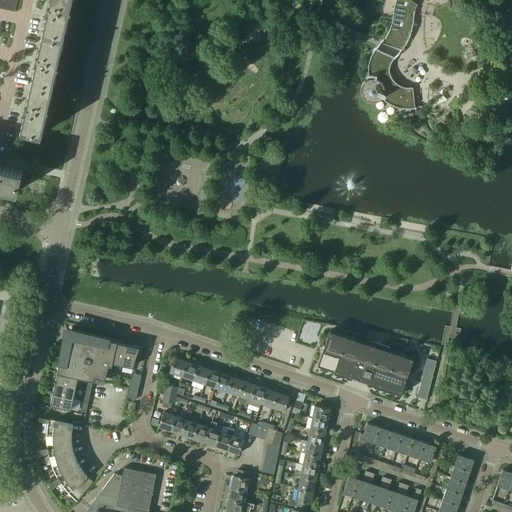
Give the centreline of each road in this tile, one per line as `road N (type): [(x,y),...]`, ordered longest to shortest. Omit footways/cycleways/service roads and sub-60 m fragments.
road 1 (unclassified): [(60,230),(112,0)]
road 2 (residential): [(43,511),(28,485),(19,425),(44,304)]
road 3 (residential): [(161,331),(352,398)]
road 4 (residential): [(352,398),(496,448)]
road 5 (residential): [(27,0),(0,123)]
road 6 (residential): [(143,436),(214,464),(208,511)]
road 7 (residential): [(44,304),(161,331)]
